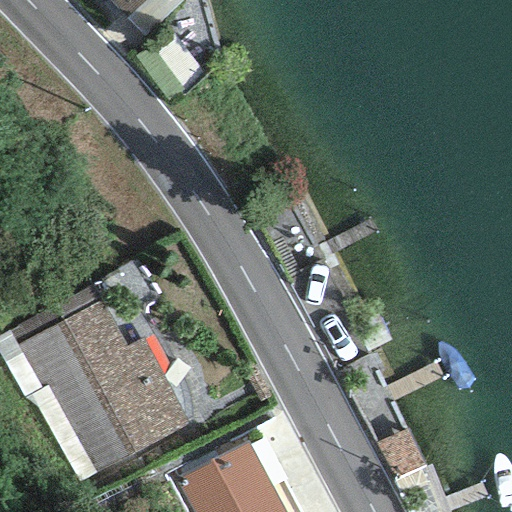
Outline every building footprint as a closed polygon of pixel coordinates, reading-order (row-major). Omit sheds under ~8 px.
[(144,0),(105,0),(124,19),(144,0)] [(144,0),(124,19),(142,38),(181,0),(144,0)] [(131,262),(8,331),(41,389),(45,386),(94,474),(187,426),(161,376),(171,371),(135,302),(149,295),(131,262)] [(35,407),(78,484),(94,474),(45,386),(41,389),(8,331),(0,335),(0,357),(22,398),(35,407)] [(282,511),(246,444),(175,482),(190,511),(282,511)]
